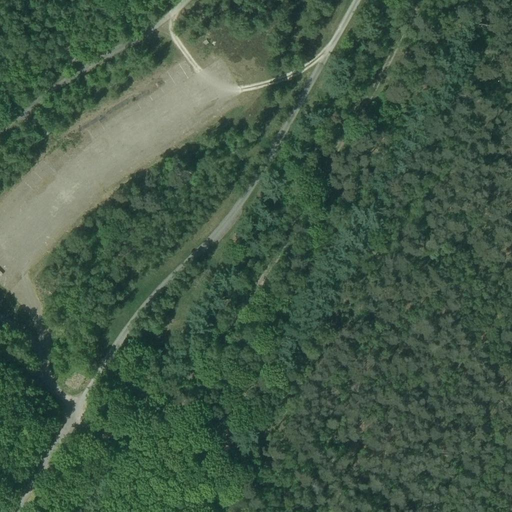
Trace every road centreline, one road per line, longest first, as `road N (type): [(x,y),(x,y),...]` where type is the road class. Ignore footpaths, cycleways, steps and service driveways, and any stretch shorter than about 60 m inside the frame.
road 1 (track): [(34,346),(22,270),(124,160),(206,106),(322,59)]
road 2 (track): [(188,0),(0,132)]
road 3 (track): [(76,409),(42,377),(34,346),(0,322)]
